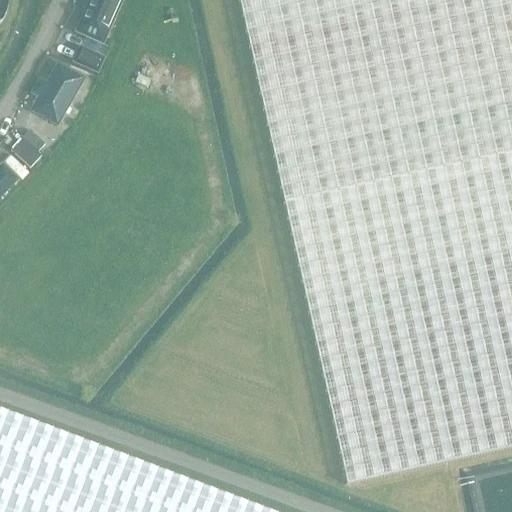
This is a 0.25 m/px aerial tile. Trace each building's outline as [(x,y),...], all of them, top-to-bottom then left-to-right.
[(92,0),(78,38),(105,49),(123,0),(92,0)] [(511,0),(238,0),(345,486),(511,448),(511,0)] [(79,47),(72,64),(97,75),(105,58),(79,47)] [(145,61),(141,69),(153,74),(156,66),(145,61)] [(40,97),(31,112),(57,126),(83,80),(57,66),(46,86),(39,81),(32,93),(40,97)] [(146,89),(149,81),(138,77),(135,84),(146,89)] [(29,170),(40,158),(37,155),(44,146),(28,132),(10,152),(29,170)] [(0,197),(16,181),(2,167),(0,169),(0,197)] [(264,511),(0,415),(0,511),(264,511)]
